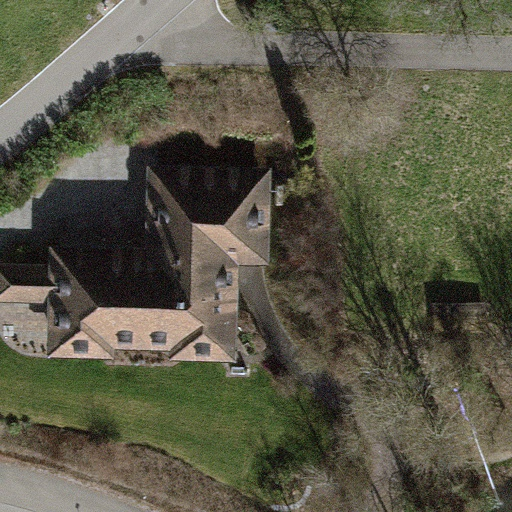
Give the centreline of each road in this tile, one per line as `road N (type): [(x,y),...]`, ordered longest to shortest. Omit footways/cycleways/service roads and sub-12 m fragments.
road 1 (track): [(133,15),(261,52),(511,56)]
road 2 (residential): [(0,127),(151,0)]
